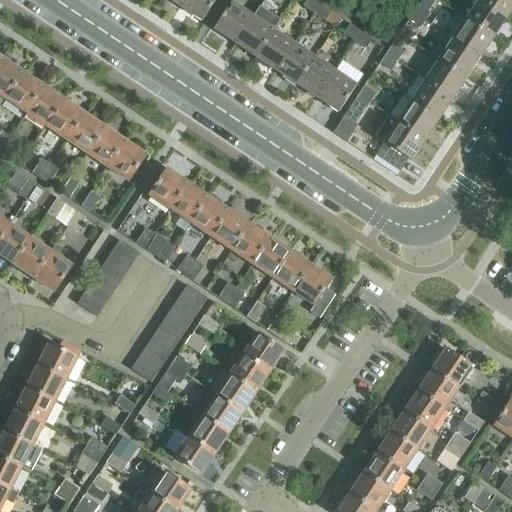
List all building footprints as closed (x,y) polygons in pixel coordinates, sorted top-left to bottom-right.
[(202,21),(216,0),(186,0),(182,8),(202,21)] [(313,0),(307,0),(303,7),(314,14),(320,5),(313,0)] [(507,17),(482,0),(478,0),(466,19),(494,38),(507,17)] [(511,9),(511,0),(482,0),(507,17),(511,9)] [(254,16),(232,1),(214,29),(235,43),(254,16)] [(325,22),(331,12),(320,5),(314,14),(325,22)] [(432,12),(421,5),(415,13),(426,21),(432,12)] [(256,57),(275,30),(280,21),(259,8),(254,16),(235,43),(256,57)] [(409,22),(420,29),(426,21),(415,13),(409,22)] [(494,38),(466,19),(453,39),(480,58),(494,38)] [(350,25),(344,34),(355,42),(361,32),(350,25)] [(276,70),(294,43),(275,30),(256,57),(276,70)] [(366,49),(372,40),(361,32),(355,42),(366,49)] [(480,58),(453,39),(439,60),(466,79),(480,58)] [(297,85),(316,57),(294,43),(276,70),(297,85)] [(405,53),(394,46),(388,54),(399,62),(405,53)] [(382,63),(392,71),(399,62),(388,54),(382,63)] [(316,98),(335,71),(316,57),(297,85),(316,98)] [(3,59),(0,63),(0,95),(5,100),(23,73),(3,59)] [(466,79),(439,60),(425,80),(452,99),(466,79)] [(338,112),(357,85),(335,71),(316,98),(338,112)] [(23,73),(5,100),(26,113),(43,87),(23,73)] [(439,120),(452,99),(425,80),(418,75),(405,96),(439,120)] [(376,94),(365,86),(359,94),(371,102),(376,94)] [(43,87),(26,113),(46,127),(64,100),(43,87)] [(334,132),(346,139),(371,102),(359,94),(334,132)] [(439,120),(405,96),(391,116),(425,140),(439,120)] [(64,100),(46,127),(66,140),(84,114),(64,100)] [(84,114),(66,140),(87,154),(105,128),(84,114)] [(377,138),(411,161),(425,140),(391,116),(377,138)] [(105,128),(87,154),(108,168),(125,142),(105,128)] [(355,128),(347,140),(359,148),(367,136),(355,128)] [(1,132),(0,133),(0,151),(10,137),(1,132)] [(0,151),(8,157),(18,143),(10,137),(0,151)] [(128,182),(146,156),(125,142),(108,168),(128,182)] [(42,159),(32,174),(40,179),(50,164),(42,159)] [(49,185),(59,170),(50,164),(40,179),(49,185)] [(167,169),(149,196),(171,210),(189,183),(167,169)] [(89,175),(82,187),(90,193),(91,192),(98,181),(89,175)] [(61,193),(69,198),(79,184),(71,178),(61,193)] [(28,180),(19,194),(26,200),(36,185),(28,180)] [(189,183),(171,210),(191,223),(209,197),(189,183)] [(35,205),(45,191),(36,185),(26,200),(35,205)] [(81,207),(89,212),(99,197),(91,192),(90,193),(81,207)] [(209,197),(191,223),(212,237),(229,210),(209,197)] [(57,198),(47,213),(55,219),(65,204),(57,198)] [(229,210),(212,237),(232,251),(250,224),(229,210)] [(77,212),(68,227),(76,233),(86,217),(77,212)] [(0,239),(10,224),(0,217),(0,239)] [(0,256),(13,265),(31,238),(10,224),(0,239),(0,256)] [(250,224),(232,251),(253,265),(270,238),(250,224)] [(136,244),(144,249),(155,234),(146,228),(136,244)] [(33,279),(51,252),(31,238),(13,265),(33,279)] [(270,238),(253,265),(273,279),(291,252),(270,238)] [(140,254),(120,241),(112,252),(132,266),(140,254)] [(167,242),(157,257),(165,263),(175,247),(167,242)] [(54,293),(72,266),(51,252),(33,279),(54,293)] [(105,263),(125,276),(132,266),(112,252),(105,263)] [(291,252),(273,279),(294,292),(312,265),(291,252)] [(188,256),(178,271),(185,276),(196,261),(188,256)] [(193,281),(203,266),(196,261),(185,276),(193,281)] [(99,273),(118,286),(125,276),(105,263),(99,273)] [(336,295),(325,288),(332,279),(312,265),(294,292),(314,306),(312,309),(322,315),(336,295)] [(92,283),(112,297),(118,286),(99,273),(92,283)] [(112,297),(92,283),(85,293),(105,307),(112,297)] [(228,283),(218,298),(226,304),(236,289),(228,283)] [(207,299),(187,286),(180,297),(199,310),(207,299)] [(234,309),(244,294),(236,289),(226,304),(234,309)] [(77,305),(97,318),(105,307),(85,293),(77,305)] [(199,310),(180,297),(173,307),(193,321),(199,310)] [(257,303),(247,318),(255,323),(265,308),(257,303)] [(193,321),(173,307),(166,318),(186,331),(193,321)] [(288,345),(298,330),(278,316),(268,331),(288,345)] [(204,317),(199,325),(214,335),(220,327),(204,317)] [(186,331),(166,318),(159,328),(179,341),(186,331)] [(152,338),(172,352),(179,341),(159,328),(152,338)] [(284,351),(257,334),(243,355),(270,373),(284,351)] [(190,337),(185,345),(200,355),(206,347),(190,337)] [(172,352),(152,338),(145,349),(165,362),(172,352)] [(58,348),(49,343),(38,365),(67,380),(78,358),(58,348)] [(80,353),(61,344),(58,348),(78,358),(80,353)] [(165,362),(145,349),(138,359),(158,372),(165,362)] [(473,368),(446,350),(432,371),(459,389),(473,368)] [(270,373),(243,355),(230,375),(256,393),(270,373)] [(192,367),(177,357),(171,366),(186,376),(192,367)] [(131,370),(151,383),(158,372),(138,359),(131,370)] [(27,387),(56,401),(67,380),(38,365),(27,387)] [(166,374),(181,384),(186,376),(171,366),(166,374)] [(223,370),(209,391),(242,414),(256,393),(230,375),(223,370)] [(418,392),(445,410),(459,389),(432,371),(418,392)] [(157,386),(152,394),(167,404),(173,396),(157,386)] [(16,409),(44,424),(56,401),(27,387),(16,409)] [(242,414),(209,391),(206,389),(193,409),(202,416),(229,434),(242,414)] [(405,411),(432,429),(445,410),(418,392),(405,411)] [(498,403),(483,393),(478,401),(492,411),(498,403)] [(130,414),(135,406),(121,396),(115,405),(130,414)] [(511,400),(493,426),(511,438),(511,400)] [(144,406),(138,414),(154,424),(159,416),(144,406)] [(5,432),(33,446),(44,424),(16,409),(5,432)] [(391,433),(418,450),(432,429),(405,411),(391,433)] [(483,424),(469,414),(463,422),(474,429),(478,432),(483,424)] [(229,434),(202,416),(189,436),(215,454),(229,434)] [(107,417),(101,425),(116,435),(122,426),(107,417)] [(462,421),(457,428),(469,436),(474,429),(463,422),(462,421)] [(41,450),(33,446),(5,432),(0,440),(0,457),(22,468),(30,473),(41,450)] [(377,453),(404,471),(418,450),(391,433),(377,453)] [(470,445),(455,435),(450,442),(465,452),(470,445)] [(175,457),(201,475),(215,454),(189,436),(175,457)] [(108,448),(93,437),(87,446),(102,456),(108,448)] [(444,450),(459,460),(465,452),(450,442),(444,450)] [(81,454),(96,464),(102,456),(87,446),(81,454)] [(364,474),(390,491),(398,496),(405,485),(398,480),(404,471),(377,453),(364,474)] [(126,465),(112,455),(106,463),(121,474),(126,465)] [(0,484),(11,490),(22,468),(0,457),(0,484)] [(478,478),(487,484),(497,469),(489,463),(478,478)] [(191,490),(165,473),(151,494),(177,511),(191,490)] [(351,493),(377,511),(390,491),(364,474),(351,493)] [(443,485),(428,475),(423,483),(437,493),(443,485)] [(98,476),(92,484),(107,494),(113,486),(98,476)] [(511,478),(509,477),(499,492),(508,498),(511,490),(511,478)] [(79,490),(65,480),(60,488),(74,498),(79,490)] [(417,491),(432,501),(437,493),(423,483),(417,491)] [(483,489),(475,483),(465,498),(473,504),(483,489)] [(0,511),(11,490),(0,484),(0,511)] [(54,496),(68,506),(74,498),(60,488),(54,496)] [(337,511),(376,511),(377,511),(351,493),(337,511)] [(177,511),(151,494),(138,511),(177,511)] [(95,511),(99,506),(84,496),(79,505),(89,511),(95,511)] [(496,511),(503,503),(495,497),(485,511),(484,511),(496,511)]
